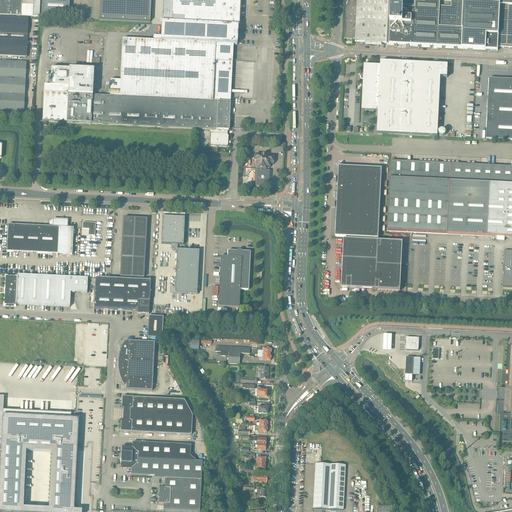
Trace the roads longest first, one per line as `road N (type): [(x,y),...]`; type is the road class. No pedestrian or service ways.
road 1 (unclassified): [(394,297),(327,289),(335,50)]
road 2 (unclassified): [(0,192),(233,203)]
road 3 (secondary): [(444,511),(425,461),(340,363)]
road 4 (secondary): [(333,373),(416,467),(433,511)]
road 5 (secondary): [(294,211),(292,309),(329,368)]
road 6 (secondary): [(340,363),(304,312),(306,207)]
road 7 (unclassified): [(106,484),(112,319)]
road 8 (unclassified): [(511,59),(348,50)]
road 9 (secondary): [(306,207),(306,49)]
road 10 (secondary): [(295,49),(294,202)]
